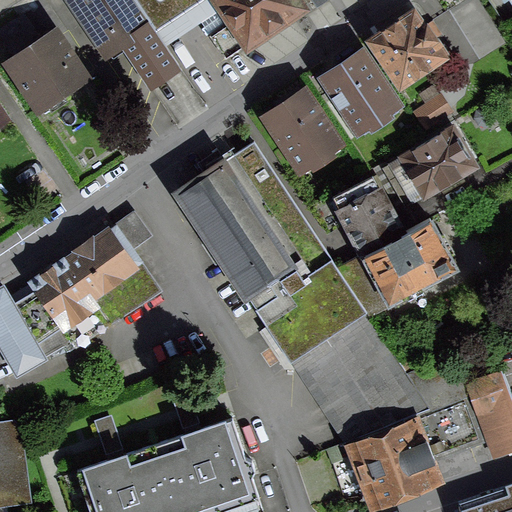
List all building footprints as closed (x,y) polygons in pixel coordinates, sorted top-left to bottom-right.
[(182,72),(167,51),(129,0),(60,0),(106,63),(121,53),(151,94),(182,72)] [(189,8),(200,0),(129,0),(167,51),(202,26),(189,8)] [(200,0),(189,8),(202,26),(227,61),(241,51),(247,59),(312,16),(301,0),(200,0)] [(310,0),(317,10),(330,0),(310,0)] [(398,85),(450,51),(415,0),(414,0),(364,34),(398,85)] [(0,30),(0,33),(16,57),(1,67),(38,121),(94,82),(57,29),(42,39),(24,14),(0,30)] [(368,122),(371,126),(393,111),(390,108),(403,99),(363,40),(315,72),(355,131),(368,122)] [(311,161),(314,165),(335,150),(333,147),(346,138),(306,79),(258,111),(298,170),(311,161)] [(424,126),(452,108),(441,92),(438,93),(432,84),(419,92),(426,102),(414,110),(424,126)] [(0,106),(0,131),(12,123),(0,106)] [(486,125),(492,121),(494,114),(490,109),(483,107),(477,110),(476,117),(479,123),(486,125)] [(397,192),(405,205),(422,195),(424,198),(480,164),(452,117),(396,151),(398,154),(381,164),(380,162),(372,167),(379,178),(381,178),(391,196),(397,192)] [(265,324),(260,327),(281,358),(286,354),(290,360),(364,310),(368,307),(339,263),(332,254),(331,255),(252,140),(235,151),(231,145),(171,186),(265,324)] [(372,170),(333,192),(338,201),(333,203),(360,252),(407,226),(391,196),(381,178),(379,178),(377,180),(372,170)] [(26,276),(34,288),(16,300),(3,279),(0,281),(0,347),(15,373),(47,354),(69,339),(76,348),(164,287),(135,246),(152,234),(134,207),(110,224),(108,221),(26,276)] [(360,252),(339,263),(368,307),(364,310),(369,317),(465,263),(436,210),(407,226),(360,252)] [(344,439),(430,405),(406,370),(369,317),(364,310),(290,360),(344,439)] [(444,479),(434,453),(479,436),(447,354),(406,370),(430,405),(344,439),(324,446),(341,492),(360,485),(369,508),(444,479)] [(511,448),(511,403),(496,363),(461,377),(491,456),(511,448)] [(257,468),(253,456),(247,454),(234,414),(227,416),(226,412),(199,421),(187,387),(172,392),(184,426),(180,428),(181,432),(155,441),(179,511),(208,511),(261,494),(255,475),(257,468)] [(179,511),(155,441),(129,450),(127,446),(123,447),(111,413),(94,419),(106,453),(81,462),(83,466),(77,468),(89,505),(85,511),(179,511)] [(0,506),(33,502),(20,419),(0,420),(0,506)] [(511,511),(511,483),(455,503),(458,511),(511,511)]
